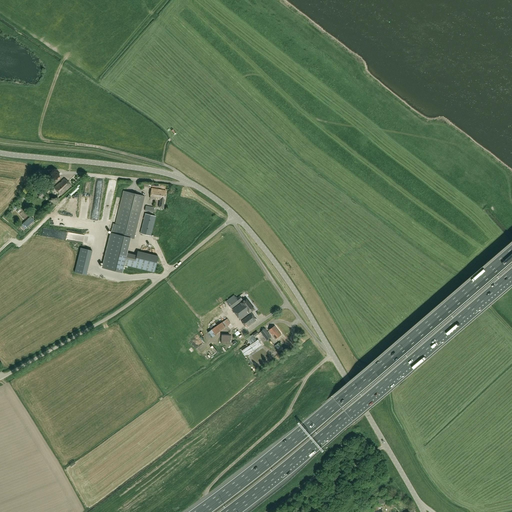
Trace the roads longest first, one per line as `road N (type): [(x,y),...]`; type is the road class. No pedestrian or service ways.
road 1 (motorway): [(511,252),(200,511)]
road 2 (motorway): [(230,511),(511,273)]
road 3 (tertiary): [(423,511),(296,291),(235,215)]
road 4 (unclassified): [(0,378),(124,307),(235,215)]
road 5 (tertiary): [(235,215),(159,171),(0,153)]
road 6 (unknown): [(62,61),(42,117),(44,139),(160,163),(184,180)]
